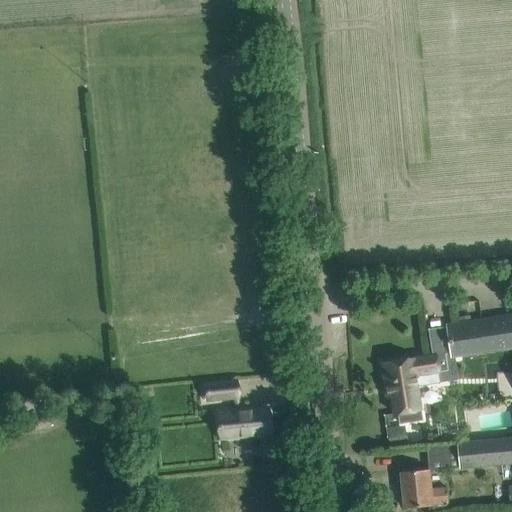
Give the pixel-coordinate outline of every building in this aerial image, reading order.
[(511,315),(467,322),(447,325),(452,357),(472,354),(511,347),(511,315)] [(443,381),(439,353),(381,362),(386,396),(391,395),(394,414),(398,413),(400,423),(422,419),(418,389),(440,385),(440,381),(443,381)] [(236,380),(204,384),(206,399),(238,396),(236,380)] [(268,407),(249,409),(220,412),(222,438),(271,433),(268,407)] [(511,462),(511,438),(458,443),(460,467),(511,462)] [(448,502),(447,487),(431,489),(429,469),(401,471),(404,507),(432,505),(432,504),(445,503),(445,505),(447,504),(447,502),(448,502)]
